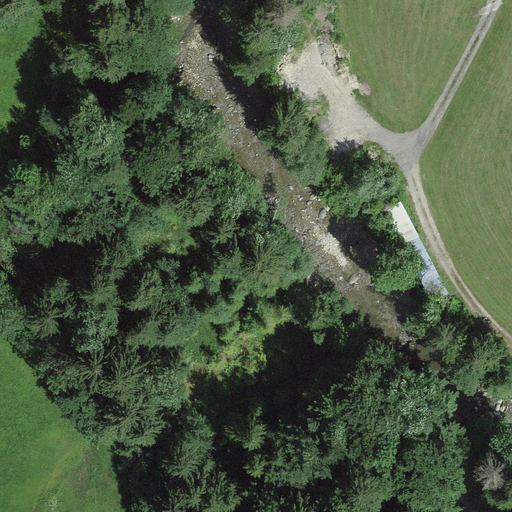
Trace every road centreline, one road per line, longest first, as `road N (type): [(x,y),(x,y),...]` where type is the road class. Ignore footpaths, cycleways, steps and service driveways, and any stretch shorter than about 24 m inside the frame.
road 1 (track): [(422,130),(415,182),(443,265),(511,344)]
road 2 (unclassified): [(422,130),(496,0)]
